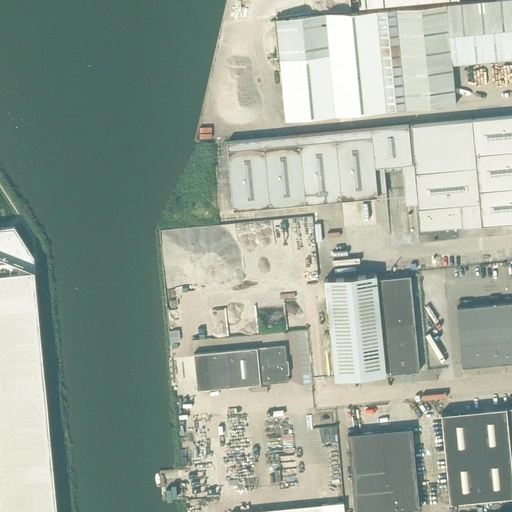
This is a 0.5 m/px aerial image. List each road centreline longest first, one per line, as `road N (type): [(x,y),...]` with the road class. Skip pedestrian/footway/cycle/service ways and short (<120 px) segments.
road 1 (unknown): [(249,0),(239,79),(249,104),(267,118),(511,97)]
road 2 (unclassified): [(320,400),(511,381)]
road 3 (unknown): [(511,239),(383,250)]
